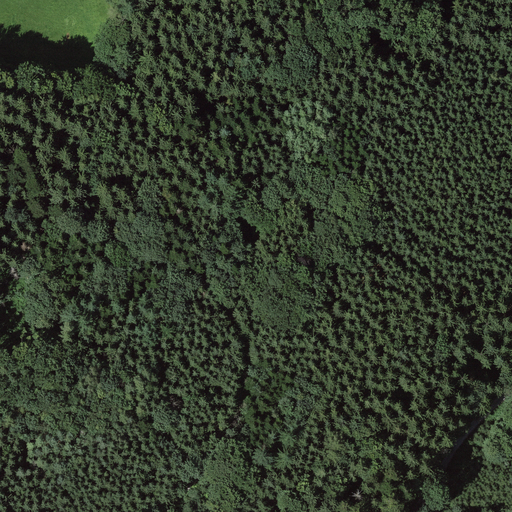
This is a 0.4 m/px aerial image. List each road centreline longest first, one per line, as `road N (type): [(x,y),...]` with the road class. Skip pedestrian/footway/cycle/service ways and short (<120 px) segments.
road 1 (track): [(163,511),(233,430),(246,370),(209,294),(152,264)]
road 2 (track): [(0,219),(152,264)]
road 3 (track): [(416,511),(463,440),(511,389)]
